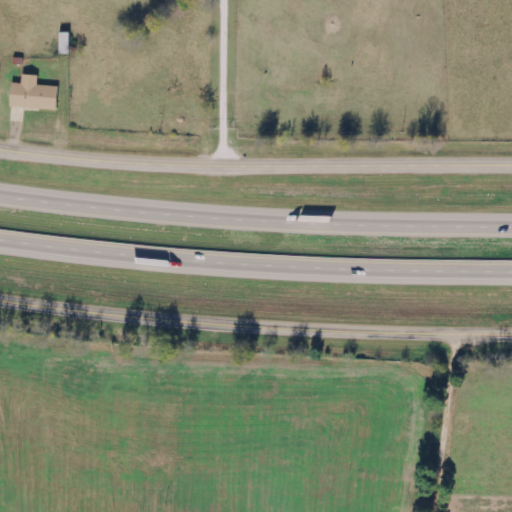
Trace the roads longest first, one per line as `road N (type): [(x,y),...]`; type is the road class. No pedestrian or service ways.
road 1 (tertiary): [(511,333),(164,321),(0,299)]
road 2 (motorway): [(511,219),(149,207),(0,188)]
road 3 (motorway): [(0,236),(355,265),(511,266)]
road 4 (tertiary): [(511,166),(285,169),(0,149)]
